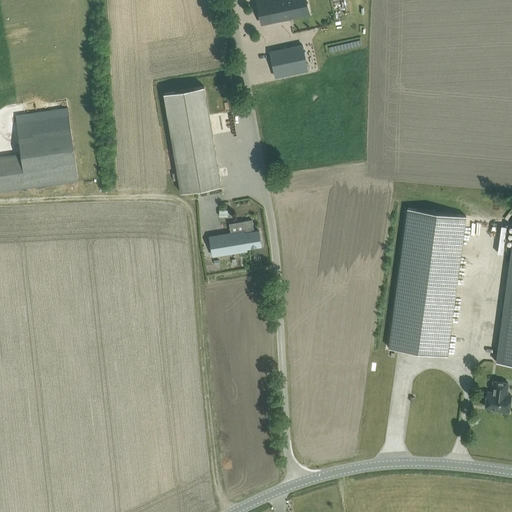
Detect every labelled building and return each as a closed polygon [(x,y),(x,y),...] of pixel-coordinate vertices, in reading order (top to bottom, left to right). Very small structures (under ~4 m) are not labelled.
[(0,0),(0,50),(70,42),(65,0),(0,0)] [(258,0),(257,0),(262,23),(309,13),(306,0),(258,0)] [(303,45),(270,52),(276,76),(308,69),(303,45)] [(51,51),(0,58),(0,86),(40,81),(41,90),(50,89),(49,78),(54,78),(55,84),(67,83),(66,70),(54,72),(51,51)] [(222,185),(204,86),(164,93),(181,192),(222,185)] [(23,151),(0,154),(0,182),(1,189),(84,177),(73,104),(18,112),(23,151)] [(466,215),(407,207),(389,347),(447,355),(466,215)] [(243,231),(210,236),(213,255),(247,250),(247,248),(262,245),(259,230),(254,231),(252,219),(241,221),(243,231)] [(511,247),(496,362),(511,363),(511,247)] [(498,410),(509,412),(511,389),(511,382),(494,380),(492,392),(488,392),(485,407),(498,409),(498,410)]
